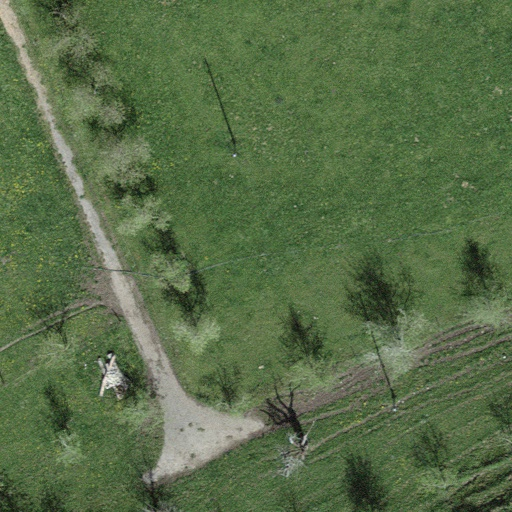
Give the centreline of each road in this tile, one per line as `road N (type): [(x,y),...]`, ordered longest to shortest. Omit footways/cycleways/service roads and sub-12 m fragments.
road 1 (track): [(19,0),(225,443)]
road 2 (track): [(225,443),(511,317)]
road 3 (track): [(85,511),(225,443)]
